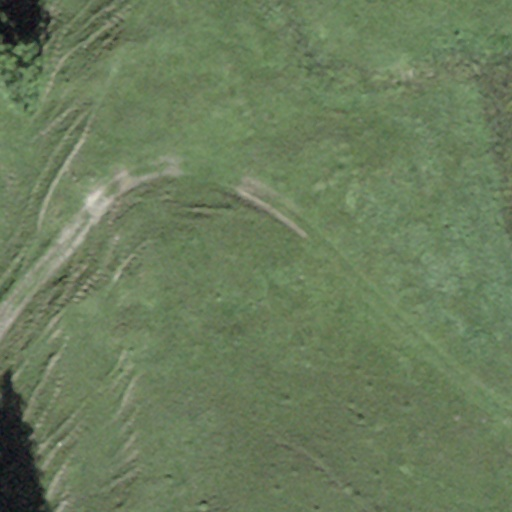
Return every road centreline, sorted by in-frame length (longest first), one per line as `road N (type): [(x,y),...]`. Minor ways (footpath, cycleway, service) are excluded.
road 1 (track): [(147,168),(202,171),(260,199),(511,425)]
road 2 (track): [(0,327),(98,202),(147,168)]
